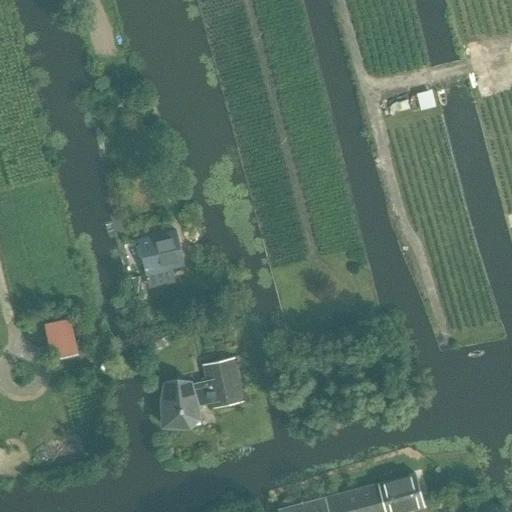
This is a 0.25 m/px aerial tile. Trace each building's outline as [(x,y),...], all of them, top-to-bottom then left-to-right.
[(414,95),(418,111),(434,108),(430,91),(414,95)] [(169,273),(184,269),(174,229),(136,238),(144,273),(146,279),(169,273)] [(144,292),(140,273),(130,275),(134,294),(144,292)] [(46,325),(54,361),(74,356),(67,320),(46,325)] [(214,408),(245,401),(235,358),(202,365),(206,379),(198,381),(199,383),(192,384),(191,381),(162,382),(160,397),(161,428),(189,429),(200,419),(198,407),(212,403),(214,408)] [(278,509),(278,511),(405,511),(425,507),(416,473),(278,509)]
